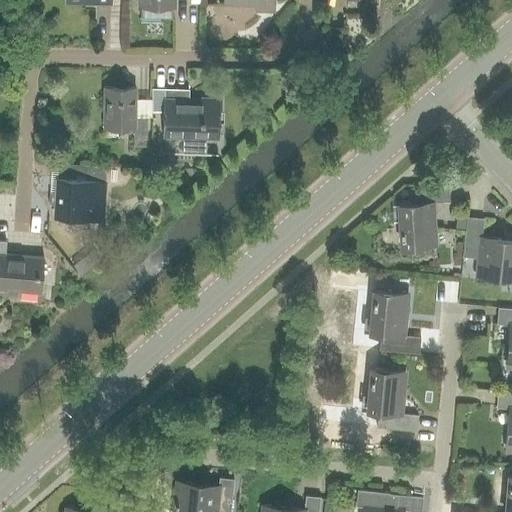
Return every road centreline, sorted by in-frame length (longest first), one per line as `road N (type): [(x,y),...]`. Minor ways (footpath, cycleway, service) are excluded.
road 1 (tertiary): [(0,490),(441,97)]
road 2 (residential): [(142,511),(148,447),(439,476)]
road 3 (residential): [(285,0),(271,48),(36,60)]
road 4 (residential): [(23,229),(36,60)]
road 5 (residential): [(439,476),(444,311)]
